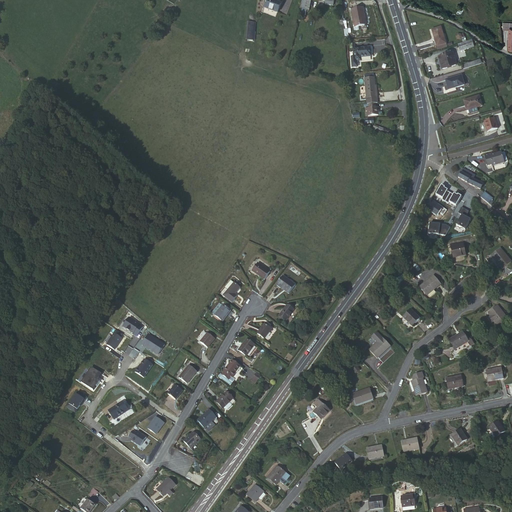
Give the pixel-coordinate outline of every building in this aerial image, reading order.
[(281,4),(270,0),(266,0),(264,9),(277,13),(281,4)] [(302,0),(300,0),(298,11),(304,12),(306,13),(309,4),(306,3),(305,7),(301,6),(302,0)] [(358,7),(348,9),(351,26),(362,24),(358,7)] [(253,41),(255,23),(247,22),(245,40),(253,41)] [(430,30),(436,46),(443,44),(438,27),(430,30)] [(473,46),(471,39),(458,44),(460,50),(473,46)] [(372,56),(372,46),(361,47),(355,47),(355,55),(352,55),(353,66),(359,65),(358,60),(362,60),(362,56),(372,56)] [(450,54),(437,57),(441,69),(453,65),(450,54)] [(480,58),(462,64),(463,67),(481,61),(480,58)] [(493,60),(486,62),(488,68),(495,66),(493,60)] [(461,75),(446,79),(449,88),(454,86),(454,87),(464,84),(461,75)] [(368,79),(369,105),(370,105),(379,105),(380,105),(379,94),(378,94),(377,79),(368,79)] [(479,93),(464,98),(467,109),(469,109),(469,111),(470,111),(471,111),(479,109),(478,106),(483,104),(479,93)] [(382,108),(379,108),(370,108),(368,108),(368,112),(370,112),(370,116),(385,116),(385,113),(381,113),(381,111),(382,111),(382,108)] [(494,116),(484,120),(487,129),(497,126),(494,116)] [(385,133),(380,130),(375,129),(374,132),(395,142),(397,137),(385,131),(385,133)] [(492,152),(485,154),(490,165),(494,163),(494,164),(495,168),(507,163),(506,160),(502,150),(492,154),(492,152)] [(462,169),(457,177),(462,180),(466,182),(467,183),(479,189),(482,184),(472,178),(473,176),(462,169)] [(445,187),(441,185),(436,195),(443,199),(442,200),(448,203),(449,202),(456,206),(462,196),(458,194),(458,195),(454,193),(454,194),(447,191),(448,189),(444,187),(445,187)] [(484,191),(480,196),(483,199),(487,203),(491,198),(484,191)] [(497,247),(488,253),(498,269),(508,263),(497,247)] [(449,255),(444,256),(446,270),(459,267),(457,255),(449,256),(449,255)] [(258,261),(252,269),(264,279),(271,271),(258,261)] [(282,275),(275,284),(288,293),(295,284),(282,275)] [(222,285),(225,287),(230,280),(227,278),(222,285)] [(432,279),(418,287),(423,297),(437,289),(432,279)] [(230,280),(225,287),(220,294),(231,301),(235,294),(232,292),(238,285),(230,280)] [(214,315),(222,320),(227,313),(229,315),(232,311),(222,303),(221,305),(218,303),(211,313),(214,315)] [(278,315),(285,320),(293,309),(286,304),(278,315)] [(493,308),(484,313),(491,327),(501,321),(493,308)] [(410,315),(402,323),(410,332),(418,324),(410,315)] [(135,337),(142,327),(128,318),(121,327),(126,330),(128,331),(132,334),(132,335),(135,337)] [(262,324),(255,334),(262,339),(270,329),(262,324)] [(205,333),(198,343),(207,348),(214,339),(205,333)] [(457,333),(444,341),(450,351),(463,343),(457,333)] [(113,351),(121,339),(112,334),(105,345),(113,351)] [(147,334),(141,345),(144,347),(145,347),(152,351),(152,352),(157,355),(163,345),(147,334)] [(372,347),(365,356),(374,363),(386,348),(369,336),(365,342),(372,347)] [(242,354),(251,343),(244,337),(235,348),(242,354)] [(134,372),(143,378),(151,365),(143,359),(138,366),(137,369),(136,368),(134,372)] [(215,375),(226,383),(228,381),(225,378),(226,377),(227,378),(237,365),(229,359),(218,373),(217,372),(215,375)] [(186,363),(177,377),(186,383),(195,369),(186,363)] [(345,365),(341,368),(346,374),(350,370),(345,365)] [(413,375),(411,376),(418,394),(429,390),(422,372),(423,371),(421,366),(413,369),(412,372),(413,375)] [(506,377),(504,366),(489,369),(491,380),(506,377)] [(80,383),(92,391),(95,387),(96,387),(99,382),(96,380),(98,378),(101,374),(90,368),(80,383)] [(252,382),(257,375),(253,372),(247,379),(252,382)] [(461,373),(447,379),(451,388),(465,383),(461,373)] [(350,393),(356,402),(372,392),(366,382),(350,393)] [(176,383),(168,393),(177,399),(184,389),(176,383)] [(226,399),(230,396),(224,390),(214,401),(221,408),(228,401),(226,399)] [(70,406),(68,409),(75,413),(79,406),(83,400),(84,401),(86,397),(79,393),(77,396),(75,395),(69,405),(70,406)] [(104,410),(111,419),(124,409),(117,400),(104,410)] [(309,416),(316,425),(325,418),(316,404),(311,408),(314,412),(309,416)] [(194,418),(202,426),(213,416),(215,415),(207,406),(194,418)] [(213,416),(202,426),(206,431),(212,425),(212,424),(216,420),(213,416)] [(148,430),(157,436),(166,424),(157,418),(148,430)] [(490,443),(501,440),(496,427),(486,430),(488,437),(485,438),(487,444),(490,443)] [(139,446),(146,438),(137,431),(136,433),(132,430),(128,437),(131,439),(130,440),(139,446)] [(188,446),(190,448),(200,438),(192,430),(182,440),(188,446)] [(459,430),(448,434),(452,447),(463,443),(459,430)] [(409,438),(394,441),(395,452),(411,449),(409,438)] [(192,451),(190,448),(188,446),(183,450),(190,454),(192,451)] [(376,448),(361,450),(362,462),(378,459),(376,448)] [(276,483),(280,477),(285,469),(276,463),(266,476),(276,483)] [(285,469),(280,477),(284,481),(290,472),(285,469)] [(167,479),(156,492),(163,499),(166,495),(170,498),(174,494),(170,491),(175,485),(167,479)] [(253,499),(258,493),(263,486),(254,480),(244,493),(253,499)] [(263,486),(258,493),(262,496),(267,489),(263,486)] [(99,494),(93,490),(89,495),(92,498),(95,494),(97,496),(99,494)] [(408,490),(396,492),(398,503),(410,501),(408,490)] [(115,501),(119,496),(115,491),(110,496),(115,501)] [(373,494),(361,496),(363,507),(375,505),(373,494)] [(88,499),(81,509),(84,511),(91,511),(96,505),(88,499)] [(235,501),(227,511),(240,511),(244,508),(235,501)]
